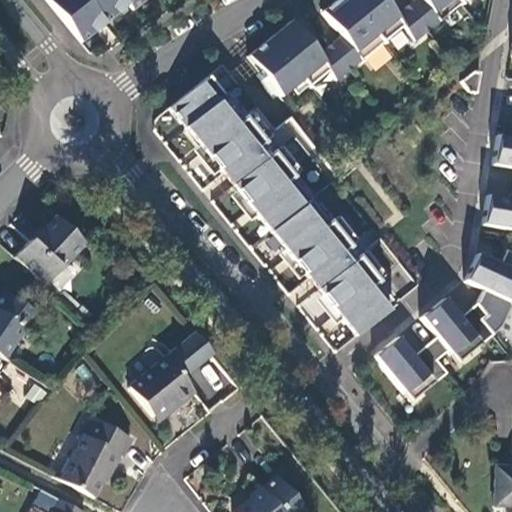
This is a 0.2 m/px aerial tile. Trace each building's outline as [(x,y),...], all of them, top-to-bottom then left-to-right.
[(103,25),(82,0),(43,0),(79,44),(103,25)] [(120,0),(82,0),(103,25),(125,6),(120,0)] [(144,0),(120,0),(125,6),(130,12),(144,0)] [(380,44),(343,0),(335,0),(319,13),(339,37),(327,47),(347,71),(380,44)] [(343,0),(380,44),(401,26),(413,41),(425,32),(405,7),(393,17),(379,0),(343,0)] [(413,0),(405,7),(425,32),(458,5),(453,0),(413,0)] [(327,47),(316,56),(300,37),(288,23),(267,40),(300,80),(306,88),(327,71),(336,81),(347,71),(327,47)] [(300,80),(267,40),(245,58),(279,98),(300,80)] [(478,74),(471,72),(458,82),(466,92),(474,94),(478,74)] [(353,337),(391,306),(372,283),(380,277),(361,254),(358,256),(349,245),(352,242),(275,150),(292,137),(281,124),(265,137),(227,92),(219,98),(203,79),(166,109),(353,337)] [(511,139),(494,136),(490,166),(511,169),(511,139)] [(511,184),(511,185),(509,201),(484,196),(479,226),(483,227),(511,231),(511,184)] [(12,259),(43,287),(82,245),(53,218),(30,243),(28,242),(12,259)] [(462,282),(487,293),(503,300),(511,304),(511,254),(504,251),(497,265),(474,255),(462,282)] [(0,358),(2,360),(21,331),(26,334),(38,317),(1,293),(0,295),(0,358)] [(484,316),(474,304),(456,319),(440,300),(417,318),(433,338),(445,352),(455,363),(477,345),(478,346),(491,335),(479,321),(484,316)] [(209,355),(193,335),(164,358),(127,389),(151,418),(168,405),(172,410),(192,393),(180,379),(209,355)] [(407,402),(430,384),(431,385),(444,374),(433,362),(445,352),(433,338),(409,357),(394,339),(370,357),(407,402)] [(49,392),(36,383),(27,396),(40,405),(49,392)] [(151,418),(155,424),(172,410),(168,405),(151,418)] [(74,427),(76,429),(54,472),(89,490),(104,463),(106,463),(114,448),(117,449),(126,432),(83,410),(74,427)] [(511,469),(493,469),(491,505),(511,505),(511,469)] [(234,511),(302,511),(275,478),(234,511)] [(79,511),(56,500),(50,511),(79,511)]
